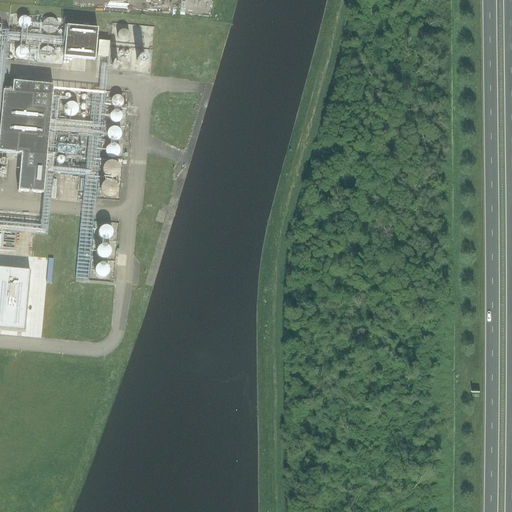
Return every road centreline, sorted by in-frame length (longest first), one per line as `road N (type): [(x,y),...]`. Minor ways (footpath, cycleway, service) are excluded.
road 1 (trunk): [(487,0),(490,511)]
road 2 (unknown): [(0,199),(125,206),(140,184),(145,105),(135,84),(0,67)]
